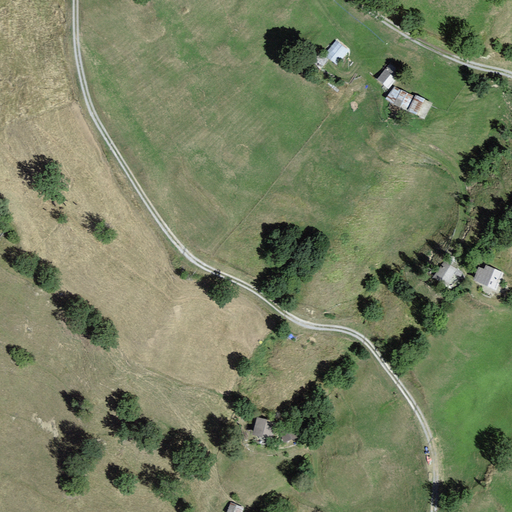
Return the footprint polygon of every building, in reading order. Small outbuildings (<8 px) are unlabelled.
[(348,53),(336,44),(326,58),(338,67),(348,53)] [(396,80),(386,73),(378,83),(389,90),(396,80)] [(411,98),(395,91),(388,103),(405,111),(411,98)] [(425,103),(416,99),(410,112),(419,116),(425,103)] [(458,271),(446,264),(437,280),(449,287),(458,271)] [(502,277),(483,271),(478,287),(496,294),(502,277)] [(274,426),(259,423),(256,441),(271,443),(274,426)] [(292,427),(280,432),(285,447),(298,442),(292,427)]
